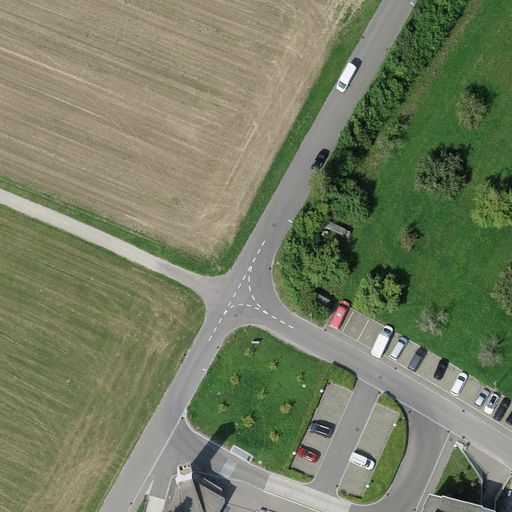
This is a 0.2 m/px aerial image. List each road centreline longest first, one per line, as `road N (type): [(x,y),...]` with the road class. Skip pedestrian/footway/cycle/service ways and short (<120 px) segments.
road 1 (unclassified): [(235,296),(401,0)]
road 2 (unclassified): [(235,296),(511,454)]
road 3 (track): [(235,296),(0,200)]
road 4 (residential): [(115,511),(235,296)]
